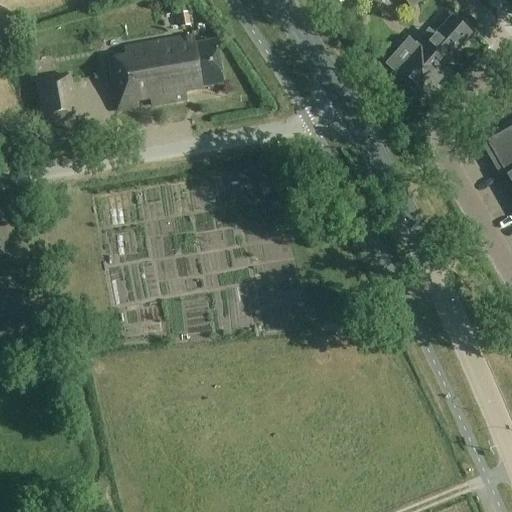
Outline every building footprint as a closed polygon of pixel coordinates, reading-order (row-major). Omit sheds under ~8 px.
[(403,0),(410,9),(423,0),(403,0)] [(177,15),(179,29),(190,28),(188,13),(177,15)] [(440,69),(470,34),(452,18),(422,53),(408,41),(386,67),(423,100),(446,74),(440,69)] [(184,92),(222,86),(214,42),(194,46),(193,38),(123,50),(124,56),(108,60),(117,112),(138,108),(136,102),(150,99),(151,106),(186,100),(184,92)] [(36,81),(43,126),(74,121),(73,118),(77,117),(70,75),(36,81)] [(511,129),(487,143),(511,188),(511,129)]
